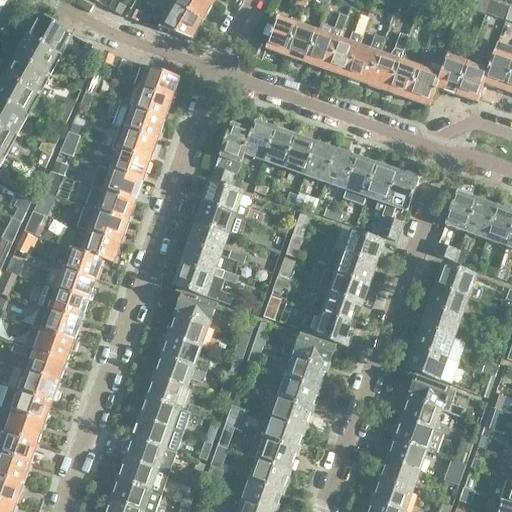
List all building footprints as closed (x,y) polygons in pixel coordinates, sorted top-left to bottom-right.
[(110,9),(109,10),(121,16),(126,8),(111,0),(104,0),(102,5),(110,9)] [(165,20),(159,30),(192,41),(203,22),(173,5),(164,0),(148,0),(146,3),(167,15),(164,20),(165,20)] [(214,3),(209,0),(175,0),(173,5),(203,22),(214,3)] [(312,0),(327,9),(329,0),(312,0)] [(489,2),(483,0),(466,0),(464,7),(484,14),(489,2)] [(509,9),(490,2),(486,13),(505,20),(509,9)] [(130,9),(126,17),(139,22),(143,14),(130,9)] [(334,30),(322,25),(319,33),(308,64),(328,71),(342,32),(348,17),(340,15),(334,30)] [(340,40),(328,71),(348,79),(360,47),(369,19),(360,16),(354,34),(352,34),(349,43),(340,40)] [(32,28),(27,38),(60,56),(61,57),(73,36),(39,17),(37,19),(35,18),(30,27),(32,28)] [(266,50),(288,57),(298,26),(278,19),(266,50)] [(288,57),(308,64),(319,33),(298,26),(288,57)] [(360,47),(348,79),(369,86),(381,54),(380,54),(386,39),(374,35),(369,50),(360,47)] [(381,54),(369,86),(389,93),(400,61),(409,38),(400,35),(395,49),(392,53),(390,58),(381,54)] [(27,38),(17,57),(49,75),(60,56),(27,38)] [(99,50),(88,44),(84,54),(96,60),(99,50)] [(486,79),(484,85),(505,92),(511,69),(511,49),(497,44),(494,52),(488,71),(486,78),(486,79)] [(103,53),(100,63),(112,66),(115,57),(103,53)] [(421,68),(409,100),(431,108),(437,89),(439,84),(438,83),(443,67),(433,64),(436,56),(426,53),(420,68),(421,68)] [(49,75),(17,57),(5,78),(38,96),(46,100),(50,93),(42,88),(49,75)] [(439,84),(437,89),(458,96),(468,64),(447,57),(438,83),(439,84)] [(400,61),(389,93),(409,100),(421,68),(420,68),(400,61)] [(468,64),(458,96),(478,103),(484,85),(486,79),(486,78),(488,71),(468,64)] [(86,80),(90,72),(79,66),(75,74),(86,80)] [(134,87),(140,89),(171,101),(179,80),(141,66),(134,87)] [(104,76),(95,73),(91,85),(99,88),(104,76)] [(0,84),(0,101),(26,116),(38,96),(5,78),(1,85),(0,84)] [(140,89),(132,110),(164,121),(171,101),(140,89)] [(93,95),(86,92),(83,102),(90,104),(93,95)] [(63,110),(70,114),(77,100),(69,96),(63,110)] [(0,101),(0,128),(15,137),(26,116),(0,101)] [(164,121),(132,110),(120,105),(113,126),(119,128),(157,141),(164,121)] [(56,123),(64,127),(70,114),(63,110),(56,123)] [(75,119),(69,132),(77,135),(83,123),(75,119)] [(244,155),(245,156),(264,163),(276,131),(256,123),(252,133),(244,155)] [(227,139),(220,158),(211,182),(232,189),(235,182),(241,166),(245,156),(244,155),(252,133),(228,125),(223,138),(227,139)] [(0,128),(0,154),(4,156),(15,137),(0,128)] [(112,148),(118,150),(150,161),(157,141),(119,128),(112,148)] [(276,131),(264,163),(284,170),(296,138),(276,131)] [(81,136),(77,135),(69,132),(62,149),(75,154),(81,136)] [(296,138),(284,170),(305,177),(316,145),(296,138)] [(39,150),(50,156),(56,145),(50,145),(41,145),(39,150)] [(316,145),(305,177),(326,185),(337,152),(316,145)] [(43,168),(50,156),(39,150),(32,162),(43,168)] [(118,150),(111,171),(142,183),(150,161),(118,150)] [(337,152),(326,185),(345,192),(357,159),(337,152)] [(357,159),(345,192),(365,199),(377,166),(357,159)] [(63,177),(67,166),(55,162),(51,173),(63,177)] [(377,166),(365,199),(378,204),(372,220),(380,222),(386,206),(398,174),(377,166)] [(111,171),(103,192),(135,203),(142,183),(111,171)] [(375,236),(378,236),(396,243),(403,224),(392,220),(395,209),(407,213),(421,177),(406,172),(404,176),(398,174),(386,206),(380,222),(375,236)] [(49,174),(41,192),(54,198),(62,179),(49,174)] [(211,182),(203,204),(237,217),(237,216),(247,220),(261,226),(265,216),(240,207),(245,194),(211,182)] [(235,182),(232,189),(245,193),(248,186),(235,182)] [(18,192),(31,199),(35,190),(22,184),(18,192)] [(254,192),(266,197),(268,189),(257,184),(254,192)] [(85,209),(96,213),(128,225),(135,203),(103,192),(94,189),(93,189),(85,209)] [(458,191),(445,227),(466,235),(477,202),(471,199),(472,196),(458,191)] [(298,197),(294,207),(302,209),(306,195),(299,193),(298,197)] [(47,217),(55,199),(42,194),(35,211),(47,217)] [(286,204),(294,207),(298,197),(289,194),(286,204)] [(18,210),(26,215),(32,203),(20,197),(14,207),(18,210)] [(477,202),(466,235),(487,242),(498,209),(477,202)] [(195,226),(229,239),(237,217),(203,204),(195,226)] [(324,217),(335,221),(338,212),(327,208),(324,217)] [(511,213),(498,209),(487,242),(498,246),(494,255),(496,259),(503,261),(505,255),(507,249),(511,234),(511,213)] [(32,212),(25,232),(41,238),(48,218),(32,212)] [(96,213),(89,233),(121,244),(128,225),(96,213)] [(309,218),(299,214),(293,235),(303,238),(309,218)] [(16,232),(5,226),(0,236),(0,237),(11,243),(16,232)] [(195,226),(189,246),(223,258),(229,239),(195,226)] [(332,251),(342,254),(376,267),(383,245),(350,233),(340,229),(332,251)] [(15,250),(26,255),(30,246),(34,248),(38,240),(23,233),(15,250)] [(71,249),(82,253),(102,260),(114,264),(121,244),(89,233),(85,243),(74,239),(71,249)] [(303,239),(293,235),(286,256),(296,259),(303,239)] [(465,240),(460,252),(456,264),(464,267),(472,243),(465,240)] [(0,264),(2,266),(11,245),(1,241),(0,242),(0,264)] [(439,244),(434,256),(456,264),(460,252),(439,244)] [(189,246),(182,266),(216,278),(216,277),(236,284),(239,277),(218,269),(223,258),(189,246)] [(265,252),(279,257),(280,252),(266,247),(265,252)] [(70,249),(63,270),(95,281),(102,260),(82,253),(70,249)] [(230,252),(227,260),(243,265),(245,257),(230,252)] [(342,254),(335,275),(369,287),(376,267),(342,254)] [(12,259),(6,272),(20,278),(25,264),(12,259)] [(284,261),(278,279),(288,282),(294,264),(284,261)] [(182,266),(174,287),(189,292),(188,294),(208,301),(208,298),(227,305),(230,297),(218,293),(223,280),(216,278),(182,266)] [(444,266),(436,288),(470,300),(476,283),(475,283),(476,278),(444,266)] [(500,267),(496,279),(506,282),(510,270),(500,267)] [(63,270),(56,290),(88,302),(95,281),(63,270)] [(328,295),(362,307),(369,287),(335,275),(333,280),(331,279),(322,280),(318,291),(328,295)] [(288,282),(278,279),(273,294),(280,296),(283,290),(288,292),(291,283),(288,282)] [(3,280),(0,287),(0,293),(8,297),(13,285),(3,280)] [(36,306),(49,310),(81,322),(88,302),(56,290),(44,286),(36,306)] [(436,288),(429,308),(463,320),(470,300),(436,288)] [(321,315),(320,316),(354,328),(362,307),(328,295),(326,301),(325,300),(315,300),(311,312),(321,315)] [(184,296),(176,318),(210,330),(219,306),(191,296),(190,299),(184,296)] [(275,322),(275,321),(280,307),(269,302),(263,318),(275,322)] [(429,308),(422,328),(456,340),(460,328),(475,333),(478,325),(463,320),(429,308)] [(49,310),(42,331),(74,342),(81,322),(49,310)] [(308,321),(304,332),(304,333),(313,336),(347,348),(354,328),(320,316),(319,320),(317,320),(308,321)] [(176,318),(169,339),(203,351),(210,330),(176,318)] [(238,340),(248,343),(254,325),(244,322),(238,340)] [(511,326),(498,322),(495,330),(508,334),(511,326)] [(261,323),(253,345),(263,349),(270,327),(261,323)] [(422,328),(415,348),(458,364),(466,343),(456,340),(422,328)] [(42,331),(34,351),(66,363),(74,342),(42,331)] [(164,352),(162,358),(196,370),(208,375),(211,365),(199,361),(203,351),(169,339),(168,341),(163,339),(159,350),(164,352)] [(297,342),(292,359),(326,371),(333,350),(302,339),(300,344),(297,342)] [(239,340),(232,361),(241,364),(248,344),(239,340)] [(27,359),(30,350),(16,345),(13,354),(27,359)] [(253,345),(246,366),(254,369),(256,370),(263,349),(253,345)] [(415,348),(408,369),(450,384),(458,364),(415,348)] [(34,351),(27,372),(59,383),(66,363),(34,351)] [(291,369),(286,380),(318,392),(326,371),(292,359),(282,356),(279,365),(291,369)] [(162,358),(155,378),(189,390),(192,379),(205,384),(208,375),(196,370),(162,358)] [(241,364),(232,361),(225,380),(235,383),(241,364)] [(480,372),(495,377),(499,366),(483,361),(480,372)] [(254,369),(246,366),(241,380),(249,383),(254,369)] [(8,388),(20,392),(52,403),(59,383),(27,372),(15,368),(8,388)] [(488,399),(495,377),(487,375),(480,396),(488,399)] [(155,378),(148,398),(182,410),(189,390),(155,378)] [(417,379),(410,401),(443,412),(448,414),(459,418),(462,418),(465,410),(446,403),(449,396),(448,396),(449,392),(417,379)] [(284,380),(277,400),(311,412),(318,392),(286,380),(284,380)] [(228,403),(234,384),(224,381),(218,400),(228,403)] [(20,392),(13,412),(45,424),(52,403),(20,392)] [(237,393),(232,405),(240,408),(244,396),(237,393)] [(495,394),(491,407),(500,410),(504,397),(495,394)] [(148,398),(140,419),(174,431),(182,410),(148,398)] [(277,400),(271,419),(305,431),(311,412),(277,400)] [(410,401),(403,421),(436,433),(443,412),(410,401)] [(189,404),(187,412),(199,416),(202,408),(189,404)] [(493,408),(486,428),(496,431),(503,411),(493,408)] [(13,412),(6,432),(38,444),(45,424),(13,412)] [(226,416),(223,425),(236,429),(239,421),(226,416)] [(140,419),(133,439),(167,451),(174,431),(140,419)] [(253,436),(263,439),(297,451),(305,431),(271,419),(267,428),(257,424),(253,436)] [(403,421),(395,441),(429,453),(436,455),(443,435),(436,433),(403,421)] [(475,436),(479,425),(469,422),(465,432),(475,436)] [(223,425),(215,446),(225,449),(232,429),(223,425)] [(0,453),(30,465),(38,444),(6,432),(0,430),(0,453)] [(246,456),(256,460),(290,472),(297,451),(263,439),(253,436),(246,456)] [(133,439),(126,460),(160,471),(167,451),(133,439)] [(395,441),(388,461),(421,473),(426,461),(441,466),(444,458),(436,455),(429,453),(395,441)] [(210,444),(203,442),(197,457),(205,460),(210,444)] [(466,467),(473,445),(464,442),(457,463),(466,467)] [(216,446),(208,466),(218,469),(225,449),(216,446)] [(0,477),(23,486),(30,465),(0,453),(0,477)] [(511,468),(511,459),(504,456),(501,465),(511,468)] [(475,459),(472,468),(481,471),(485,462),(475,459)] [(126,460),(119,480),(153,492),(160,471),(126,460)] [(256,460),(249,480),(283,493),(290,472),(256,460)] [(200,472),(203,464),(195,461),(192,469),(200,472)] [(388,461),(381,481),(414,493),(421,473),(388,461)] [(459,487),(466,467),(457,463),(455,463),(448,483),(459,487)] [(221,473),(208,468),(203,480),(216,485),(221,473)] [(477,477),(469,475),(464,488),(472,491),(477,477)] [(0,500),(16,507),(23,486),(0,477),(0,500)] [(112,500),(145,511),(158,511),(164,496),(153,492),(119,480),(112,500)] [(249,480),(242,501),(272,511),(275,511),(283,493),(249,480)] [(381,481),(374,502),(402,511),(407,511),(414,493),(381,481)] [(467,504),(472,491),(464,488),(459,501),(467,504)] [(184,495),(181,502),(189,505),(192,498),(184,495)] [(196,508),(197,509),(205,511),(210,498),(200,495),(196,508)] [(0,500),(0,511),(13,511),(16,507),(0,500)] [(145,511),(112,500),(107,511),(145,511)] [(272,511),(242,501),(237,511),(272,511)] [(501,501),(497,511),(511,511),(511,505),(509,504),(506,503),(501,501)] [(187,511),(189,505),(181,502),(180,502),(177,511),(187,511)] [(402,511),(374,502),(369,511),(402,511)]
